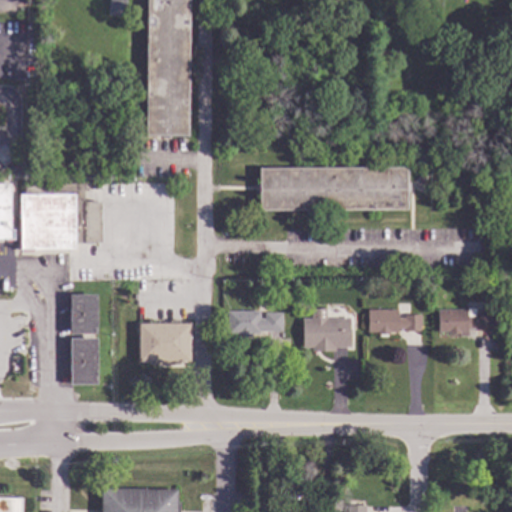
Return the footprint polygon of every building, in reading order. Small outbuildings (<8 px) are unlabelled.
[(124,0),(107,0),(108,16),(125,15),(124,0)] [(187,0),(186,135),(144,134),(145,0),(187,0)] [(257,57),(259,60),(259,63),(255,66),(251,65),(249,61),(250,58),(253,56),(257,57)] [(406,208),(258,209),(258,167),(406,166),(406,208)] [(10,238),(0,238),(0,183),(9,183),(10,238)] [(82,201),(100,201),(100,243),(74,243),(74,249),(19,249),(19,194),(24,194),(24,183),(82,183),(82,201)] [(95,333),(68,333),(68,294),(95,294),(95,333)] [(489,312),(490,312),(490,330),(473,330),(473,328),(467,328),(467,336),(458,336),(458,334),(447,334),(447,331),(437,331),(437,308),(466,308),(466,306),(489,306),(489,312)] [(325,318),(349,317),(349,347),(334,347),(334,351),(311,351),(311,347),(301,347),(301,318),(310,318),(310,308),(325,308),(325,318)] [(397,317),(403,317),(403,314),(420,314),(420,330),(404,330),(404,328),(397,328),(397,331),(388,331),(388,334),(377,335),(377,331),(366,331),(366,310),(397,309),(397,317)] [(259,317),(263,317),(263,312),(281,312),(281,330),(259,330),(259,333),(251,333),(251,337),(236,337),(236,333),(226,333),(226,310),(259,310),(259,317)] [(188,361),(138,360),(138,322),(188,322),(188,361)] [(96,383),(69,383),(69,338),(71,338),(96,338),(96,383)] [(175,511),(99,511),(99,488),(176,490),(175,511)] [(0,511),(0,498),(20,498),(19,511),(0,511)] [(362,504),(365,504),(365,511),(345,511),(346,504),(355,505),(355,502),(362,502),(362,504)]
